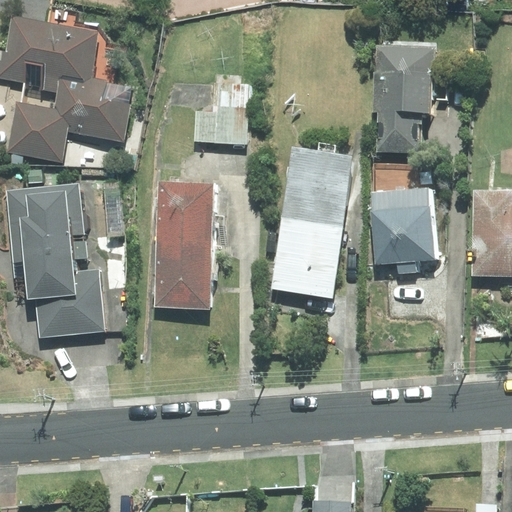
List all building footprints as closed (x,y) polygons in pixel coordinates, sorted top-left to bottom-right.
[(91,83),(100,39),(13,22),(6,57),(1,56),(0,58),(0,81),(58,93),(54,113),(18,106),(8,157),(62,167),(69,135),(125,146),(136,91),(91,83)] [(434,53),(377,50),(373,119),(378,119),(376,158),(428,161),(434,53)] [(196,115),(194,145),(244,148),(246,118),(196,115)] [(355,163),(293,154),(272,294),(334,303),(355,163)] [(84,239),(80,188),(7,195),(14,267),(25,266),(29,308),(37,307),(41,343),(106,337),(100,274),(75,276),(71,241),(84,239)] [(161,189),(155,313),(211,315),(217,192),(161,189)] [(371,200),(376,271),(437,267),(432,196),(371,200)] [(511,197),(474,197),(472,282),(511,282),(511,197)] [(350,511),(351,505),(314,503),(313,511),(350,511)]
